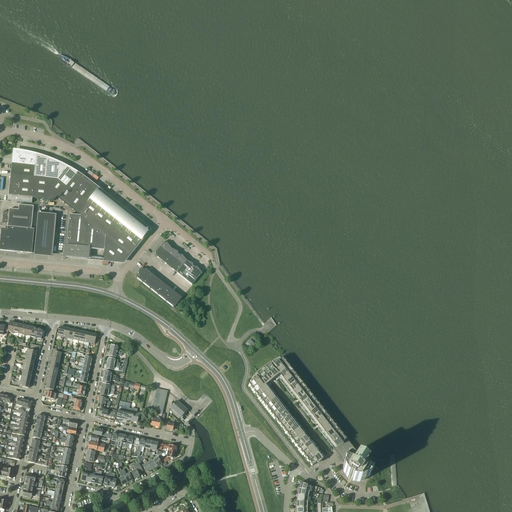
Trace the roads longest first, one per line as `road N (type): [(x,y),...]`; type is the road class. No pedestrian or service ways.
road 1 (residential): [(116,498),(187,458),(190,442),(86,419)]
road 2 (unclassified): [(164,220),(72,149),(0,130)]
road 3 (unclassified): [(120,274),(0,262)]
